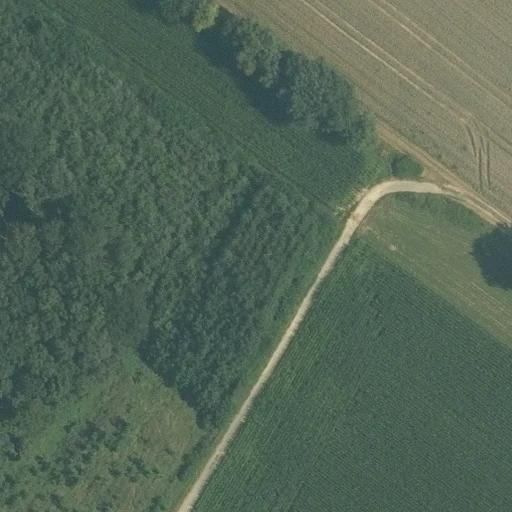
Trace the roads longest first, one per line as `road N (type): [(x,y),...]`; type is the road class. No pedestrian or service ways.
road 1 (track): [(468,194),(406,191),(366,217),(191,511)]
road 2 (track): [(217,0),(511,228)]
